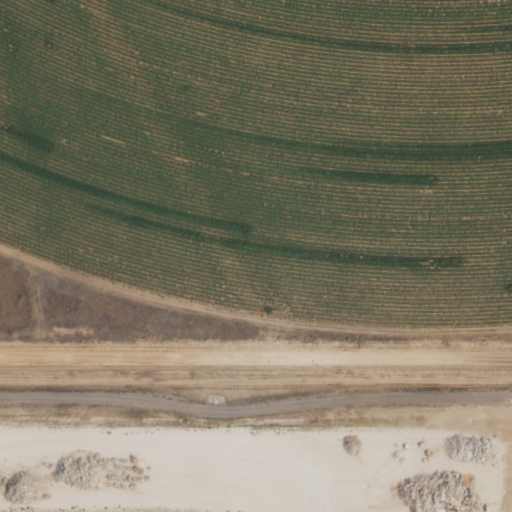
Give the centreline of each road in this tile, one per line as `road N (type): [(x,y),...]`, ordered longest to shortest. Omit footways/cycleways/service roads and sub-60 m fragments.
road 1 (track): [(0,248),(219,313),(378,332),(511,331)]
road 2 (residential): [(0,357),(511,357)]
road 3 (track): [(511,394),(270,409),(266,441),(312,511)]
road 4 (track): [(270,409),(0,397)]
